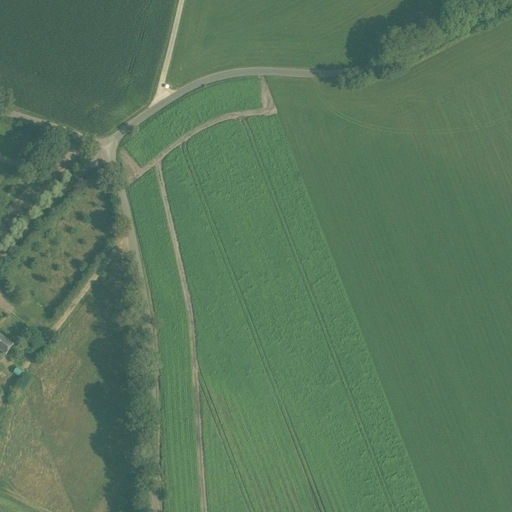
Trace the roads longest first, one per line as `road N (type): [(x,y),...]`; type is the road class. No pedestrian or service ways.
road 1 (unclassified): [(101,149),(205,81),(364,68),(508,0)]
road 2 (unclassified): [(156,511),(131,237),(101,149)]
